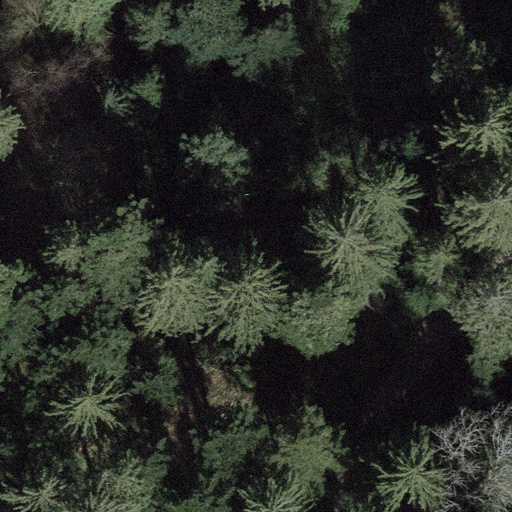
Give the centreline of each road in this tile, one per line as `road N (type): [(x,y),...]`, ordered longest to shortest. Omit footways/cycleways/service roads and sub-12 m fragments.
road 1 (track): [(511,186),(0,226)]
road 2 (track): [(511,261),(389,407),(332,511)]
